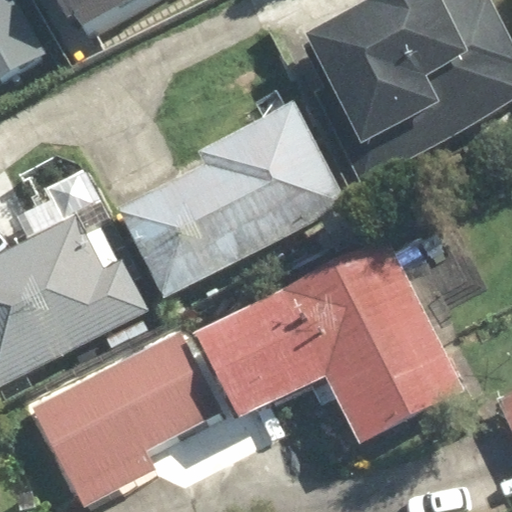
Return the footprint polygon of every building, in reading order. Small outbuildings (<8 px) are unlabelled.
[(0,0),(0,86),(52,57),(18,0),(0,0)] [(65,0),(88,37),(152,0),(65,0)] [(375,0),(383,13),(311,55),(332,92),(311,104),(368,204),(511,121),(511,38),(490,0),(375,0)] [(354,213),(302,107),(194,159),(200,172),(126,209),(172,303),(354,213)] [(102,272),(78,224),(3,262),(0,256),(0,398),(155,320),(125,260),(102,272)] [(473,396),(392,244),(200,346),(245,430),(330,385),(366,453),(473,396)] [(230,415),(186,332),(29,414),(79,511),(93,511),(159,478),(149,457),(230,415)] [(383,476),(385,511),(456,511),(482,510),(479,468),(383,476)]
